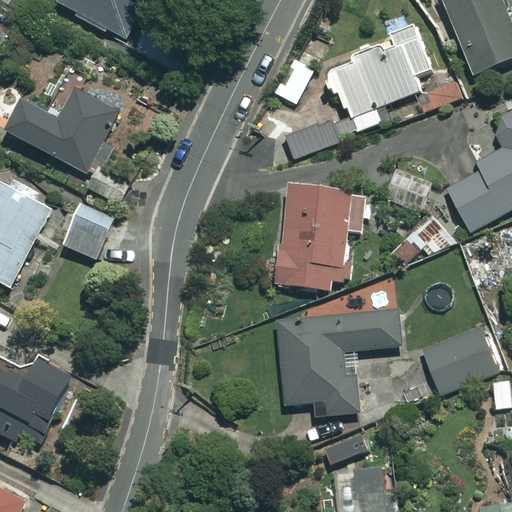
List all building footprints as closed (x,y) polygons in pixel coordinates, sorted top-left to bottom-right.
[(57,0),(56,4),(124,41),(146,0),(57,0)] [(511,59),(511,27),(501,0),(441,0),(472,75),(511,59)] [(328,71),(330,76),(324,79),(332,96),(338,93),(357,134),(383,122),(377,110),(422,89),(416,77),(434,69),(413,24),(386,37),(389,43),(328,71)] [(148,29),(137,52),(157,62),(168,38),(148,29)] [(295,57),(274,92),(296,105),(317,71),(295,57)] [(443,71),(424,82),(429,91),(418,97),(432,120),(457,106),(452,97),(462,91),(456,81),(451,84),(443,71)] [(118,111),(75,90),(61,119),(18,97),(2,129),(87,172),(118,111)] [(511,112),(493,123),(506,147),(477,163),(482,171),(447,190),(470,232),(511,209),(511,112)] [(328,150),(319,127),(286,139),(295,162),(328,150)] [(127,183),(101,168),(90,189),(116,203),(127,183)] [(428,178),(394,178),(393,216),(427,216),(428,178)] [(14,179),(9,188),(0,182),(0,283),(10,289),(58,203),(14,179)] [(365,196),(288,186),(276,284),(329,291),(331,279),(340,280),(347,232),(360,234),(365,196)] [(114,218),(82,204),(63,244),(95,259),(114,218)] [(480,281),(475,253),(417,263),(422,291),(480,281)] [(401,346),(398,311),(278,323),(285,405),(313,403),(315,417),(359,413),(353,351),(401,346)] [(496,372),(479,331),(424,353),(440,395),(496,372)] [(0,434),(20,444),(24,436),(44,446),(78,374),(39,355),(32,369),(0,353),(0,434)] [(511,407),(511,378),(492,382),(497,410),(511,407)] [(391,511),(390,480),(363,481),(364,511),(391,511)] [(22,511),(30,496),(0,482),(0,511),(22,511)] [(511,511),(511,498),(476,502),(476,511),(511,511)]
